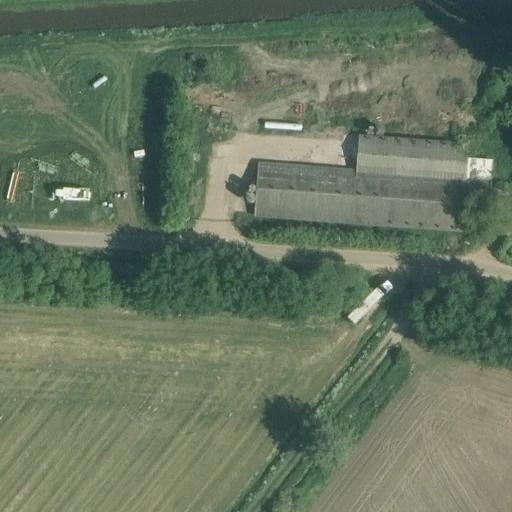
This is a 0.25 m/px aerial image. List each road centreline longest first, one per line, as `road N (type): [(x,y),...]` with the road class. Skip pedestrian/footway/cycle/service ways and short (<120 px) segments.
road 1 (unclassified): [(511,273),(421,257),(0,234)]
road 2 (track): [(249,511),(453,261)]
